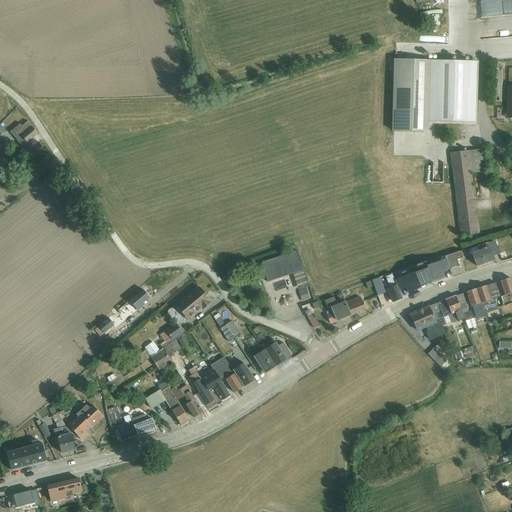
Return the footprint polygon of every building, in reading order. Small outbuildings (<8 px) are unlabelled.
[(420,5),(423,13),(428,11),(424,3),(420,5)] [(485,36),(511,34),(511,13),(484,15),(485,36)] [(452,24),(453,15),(437,15),(437,24),(452,24)] [(428,121),(430,61),(401,60),(393,60),(392,71),(391,132),(393,132),(402,132),(428,132),(428,121)] [(430,61),(428,121),(475,122),(476,62),(430,61)] [(20,124),(10,132),(21,146),(26,141),(27,142),(37,134),(28,122),(22,127),(20,124)] [(485,149),(450,154),(453,184),(460,236),(479,234),(476,206),(472,174),(478,173),(488,172),(485,149)] [(496,242),(488,244),(493,256),(500,254),(496,242)] [(493,256),(488,244),(488,243),(470,250),(476,267),(494,260),(493,256)] [(293,274),(303,271),(304,270),(297,251),(261,263),(267,283),(293,274)] [(446,259),(449,268),(459,265),(457,260),(462,258),(460,251),(445,257),(446,259)] [(449,268),(446,259),(426,267),(431,280),(436,278),(437,281),(444,278),(442,272),(450,270),(449,268)] [(303,271),(293,274),(298,291),(309,287),(303,271)] [(414,273),(395,281),(399,291),(406,288),(408,294),(416,290),(415,288),(419,286),(414,273)] [(399,291),(395,281),(392,275),(386,277),(390,289),(387,290),(393,303),(402,299),(399,291)] [(379,278),(372,280),(377,296),(384,293),(379,278)] [(511,284),(511,282),(510,279),(500,282),(505,296),(500,298),(504,307),(511,303),(511,284)] [(275,282),(277,289),(287,287),(286,280),(275,282)] [(495,283),(476,290),(483,312),(496,308),(493,299),(500,297),(495,283)] [(198,287),(175,305),(188,320),(210,303),(198,287)] [(306,289),(299,292),(302,302),(310,299),(306,289)] [(114,326),(116,329),(145,305),(143,303),(149,298),(143,290),(125,305),(123,302),(115,308),(118,311),(95,330),(101,337),(105,334),(114,326)] [(483,312),(476,290),(466,293),(471,307),(472,306),(476,320),(485,317),(483,312)] [(345,301),(343,302),(350,315),(365,309),(358,292),(351,296),(353,300),(346,303),(345,301)] [(463,294),(455,296),(464,319),(468,329),(476,327),(471,311),(469,312),(463,294)] [(455,296),(429,307),(442,336),(446,334),(442,326),(450,322),(451,323),(457,320),(458,321),(464,319),(455,296)] [(350,315),(343,302),(337,305),(334,297),(324,302),(328,310),(331,309),(331,310),(326,313),(328,316),(327,317),(330,324),(350,315)] [(318,301),(312,304),(314,311),(321,309),(318,301)] [(442,336),(429,307),(410,315),(410,316),(417,332),(426,328),(427,332),(426,332),(430,341),(442,336)] [(313,315),(307,318),(313,328),(319,326),(313,315)] [(219,317),(215,320),(220,328),(225,325),(219,317)] [(232,321),(226,325),(235,339),(238,337),(240,335),(232,321)] [(176,338),(181,334),(183,333),(175,324),(165,331),(160,335),(160,336),(159,337),(161,340),(162,339),(164,341),(159,345),(163,349),(167,346),(167,345),(171,341),(172,341),(176,338)] [(198,325),(195,327),(196,329),(195,329),(199,334),(204,330),(201,326),(200,327),(198,325)] [(235,339),(226,325),(220,329),(229,342),(232,340),(235,339)] [(114,326),(105,334),(112,343),(121,336),(116,329),(114,326)] [(262,347),(268,343),(261,333),(256,336),(261,345),(262,347)] [(181,334),(176,338),(183,348),(189,345),(181,334)] [(268,343),(262,347),(276,367),(291,357),(283,343),(277,347),(273,340),(268,343)] [(167,346),(163,349),(168,356),(180,348),(175,341),(167,346)] [(151,357),(160,351),(153,342),(145,348),(151,357)] [(262,347),(261,345),(255,350),(258,354),(253,357),(265,374),(276,367),(262,347)] [(431,351),(427,354),(440,367),(444,370),(450,364),(434,348),(431,351)] [(160,351),(151,357),(156,367),(159,371),(172,363),(168,356),(163,349),(160,351)] [(145,351),(136,357),(141,364),(150,358),(145,351)] [(208,392),(199,378),(187,357),(182,360),(187,367),(186,367),(192,375),(189,377),(193,383),(199,392),(197,394),(193,397),(200,409),(204,406),(205,407),(214,401),(208,392)] [(243,388),(229,366),(224,358),(211,365),(214,369),(220,381),(225,378),(226,380),(234,393),(243,388)] [(237,361),(229,366),(243,388),(254,380),(243,363),(239,366),(237,361)] [(214,369),(199,378),(208,392),(214,388),(221,401),(230,396),(220,381),(214,369)] [(114,374),(107,378),(109,383),(116,378),(114,374)] [(200,409),(193,397),(186,386),(185,386),(184,385),(180,387),(178,385),(172,389),(166,379),(164,380),(166,382),(177,401),(182,397),(184,400),(186,399),(188,403),(186,405),(194,418),(203,412),(200,409)] [(177,401),(166,382),(158,387),(160,390),(136,405),(146,412),(151,409),(165,401),(172,411),(169,413),(173,419),(176,417),(181,426),(189,421),(177,401)] [(124,388),(119,388),(119,390),(122,394),(124,394),(130,394),(129,386),(123,386),(124,388)] [(214,388),(208,392),(214,401),(216,404),(221,401),(214,388)] [(214,401),(205,407),(207,410),(216,404),(214,401)] [(78,417),(68,426),(82,440),(87,435),(85,432),(90,426),(91,427),(102,417),(91,404),(88,407),(86,406),(76,415),(78,417)] [(53,407),(49,410),(53,416),(52,417),(56,424),(58,429),(53,430),(58,447),(60,447),(62,454),(75,450),(70,432),(53,407)] [(116,407),(107,410),(110,426),(122,423),(119,413),(116,407)] [(139,408),(132,412),(134,417),(142,414),(139,408)] [(117,430),(114,431),(118,441),(121,440),(121,441),(155,428),(152,419),(147,420),(144,415),(132,419),(131,415),(123,417),(126,424),(116,427),(117,430)] [(42,425),(39,427),(46,439),(52,435),(45,423),(42,425)] [(19,439),(6,442),(8,450),(21,446),(19,439)] [(41,443),(30,446),(34,464),(46,461),(41,443)] [(30,446),(18,449),(23,467),(34,464),(30,446)] [(23,467),(18,449),(6,452),(11,470),(23,467)] [(78,479),(47,486),(51,502),(67,498),(74,496),(74,494),(82,492),(78,479)] [(31,491),(14,496),(17,507),(23,506),(24,510),(34,508),(35,511),(42,511),(36,490),(31,492),(31,491)]
